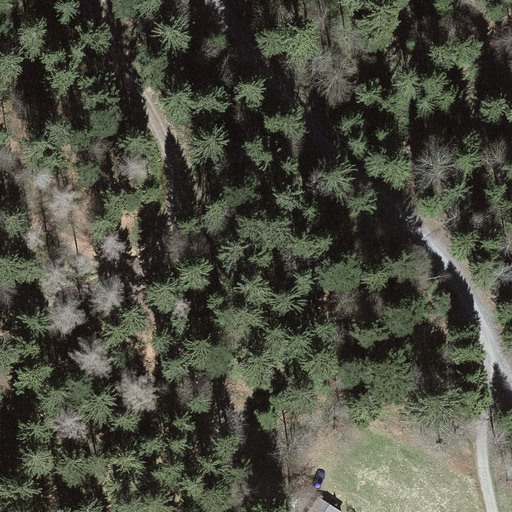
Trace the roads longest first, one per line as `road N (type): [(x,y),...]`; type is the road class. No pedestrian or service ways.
road 1 (track): [(494,363),(455,284),(334,152),(218,0)]
road 2 (track): [(123,280),(155,258),(181,195),(153,106),(92,0)]
road 3 (track): [(492,511),(484,413),(494,363)]
road 4 (track): [(0,304),(57,299),(123,280)]
